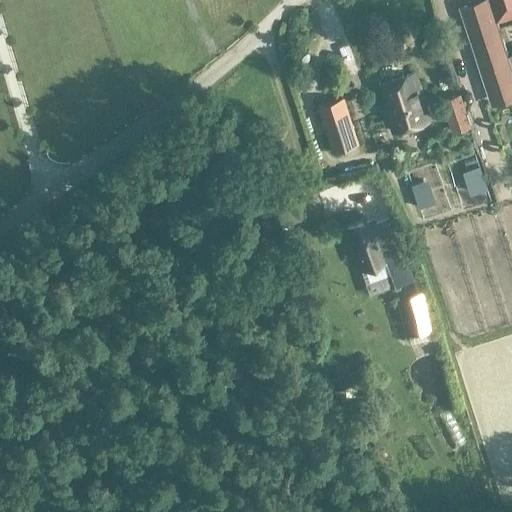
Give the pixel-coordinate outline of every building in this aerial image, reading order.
[(511,0),(492,0),(498,19),(511,15),(511,0)] [(461,10),(470,36),(492,104),(511,97),(511,81),(486,1),(461,10)] [(428,121),(413,72),(377,83),(393,132),(428,121)] [(441,101),(451,134),(470,127),(460,95),(441,101)] [(357,145),(342,99),(319,106),(333,152),(357,145)] [(467,169),(475,192),(487,188),(479,165),(467,169)] [(411,185),(419,208),(431,204),(423,180),(411,185)] [(362,268),(386,259),(396,286),(412,280),(389,218),(374,224),(373,220),(348,230),(362,268)] [(398,297),(403,314),(405,321),(406,326),(408,333),(410,333),(432,327),(432,325),(427,308),(423,291),(398,297)]
